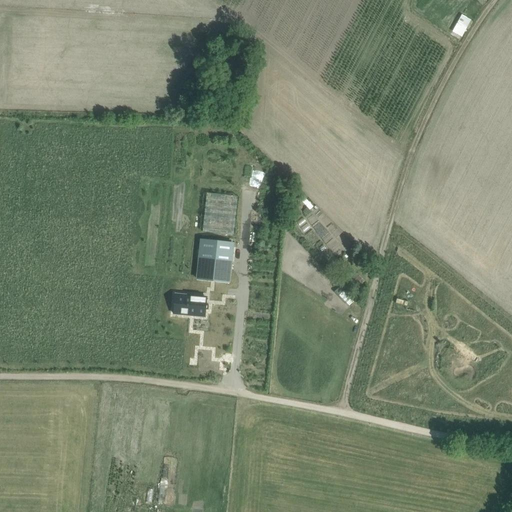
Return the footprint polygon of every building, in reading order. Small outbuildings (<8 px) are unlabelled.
[(465,28),(469,18),(459,13),(455,23),(465,28)] [(207,193),(203,232),(233,235),(237,196),(207,193)] [(202,240),(197,279),(228,283),(232,243),(202,240)] [(357,273),(350,279),(357,287),(364,281),(357,273)] [(174,306),(174,314),(204,317),(206,297),(196,296),(188,296),(188,299),(175,298),(174,306)]
